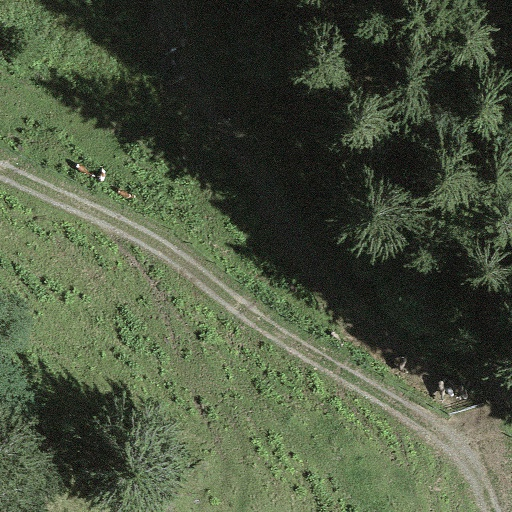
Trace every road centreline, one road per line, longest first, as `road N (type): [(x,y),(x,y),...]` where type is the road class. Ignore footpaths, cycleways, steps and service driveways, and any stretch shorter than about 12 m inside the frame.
road 1 (track): [(0,164),(130,222),(278,329),(447,422),(482,459),(500,511)]
road 2 (track): [(482,459),(453,392),(332,294),(157,0)]
